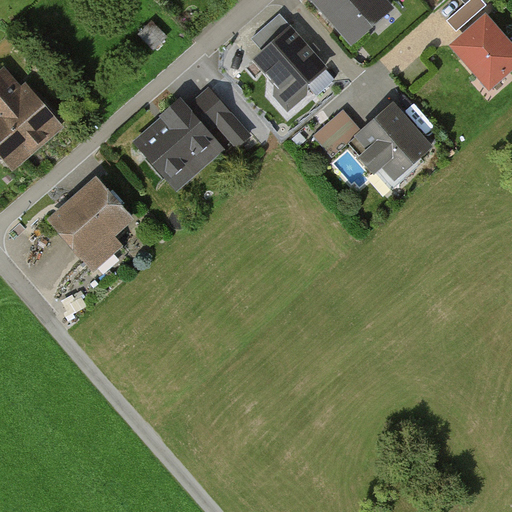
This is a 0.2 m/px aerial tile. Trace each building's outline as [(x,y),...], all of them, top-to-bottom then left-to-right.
[(395,4),(391,0),(318,0),(353,40),(395,4)] [(485,0),(468,0),(448,18),(458,28),(487,2),(485,0)] [(491,84),(511,66),(511,34),(489,9),(453,41),(491,84)] [(328,67),(292,23),(257,51),(283,83),(275,89),(285,102),(328,67)] [(0,145),(13,161),(61,122),(27,81),(22,86),(4,65),(0,68),(0,145)] [(198,90),(138,144),(176,187),(237,134),(198,90)] [(431,148),(394,105),(363,132),(344,110),(315,136),(334,158),(358,136),(371,151),(362,158),(375,172),(384,165),(396,179),(431,148)] [(135,216),(100,174),(51,216),(94,267),(126,240),(118,231),(135,216)]
